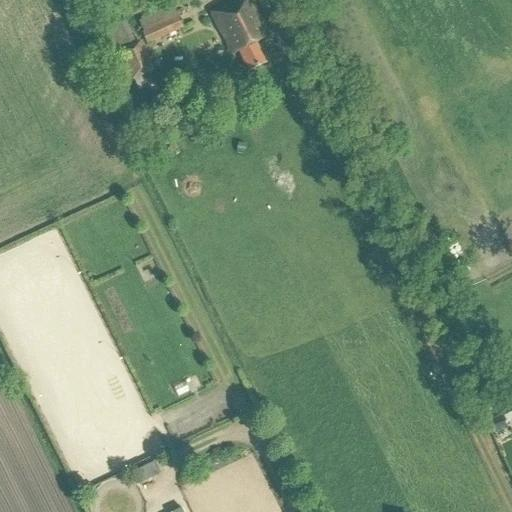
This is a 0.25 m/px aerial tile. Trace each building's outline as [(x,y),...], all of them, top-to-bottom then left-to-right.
[(248,0),(243,0),(212,15),(231,56),(238,53),(247,72),(265,64),(255,44),(267,38),(248,0)] [(178,18),(177,19),(172,7),(138,22),(143,34),(141,35),(146,45),(183,29),(178,18)] [(139,43),(134,45),(124,22),(104,31),(128,83),(152,72),(139,43)] [(104,250),(115,244),(104,223),(93,229),(104,250)] [(510,343),(491,299),(465,310),(484,354),(510,343)] [(209,424),(178,446),(185,456),(216,434),(209,424)]
